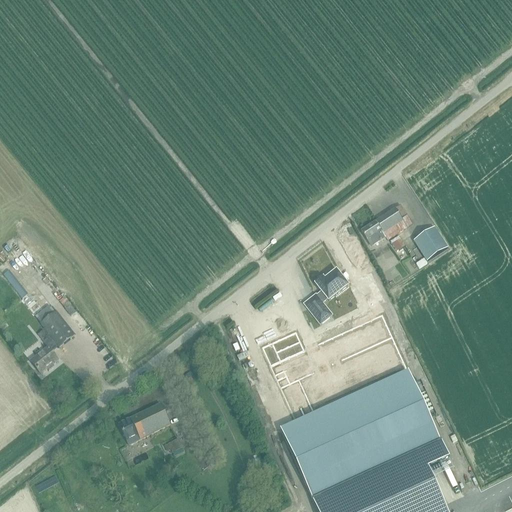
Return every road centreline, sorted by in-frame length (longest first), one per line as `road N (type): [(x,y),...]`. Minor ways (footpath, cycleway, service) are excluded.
road 1 (unclassified): [(0,484),(511,79)]
road 2 (track): [(216,318),(295,511)]
